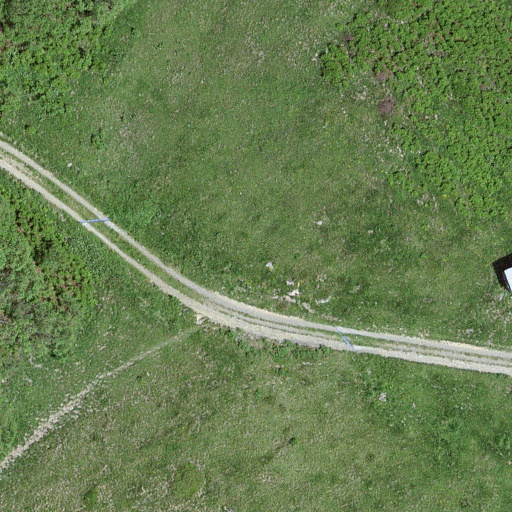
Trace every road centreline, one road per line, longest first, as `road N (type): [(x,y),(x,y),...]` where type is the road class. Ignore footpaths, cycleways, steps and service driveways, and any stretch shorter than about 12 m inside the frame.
road 1 (track): [(511,363),(275,329),(204,308)]
road 2 (track): [(204,308),(0,157)]
